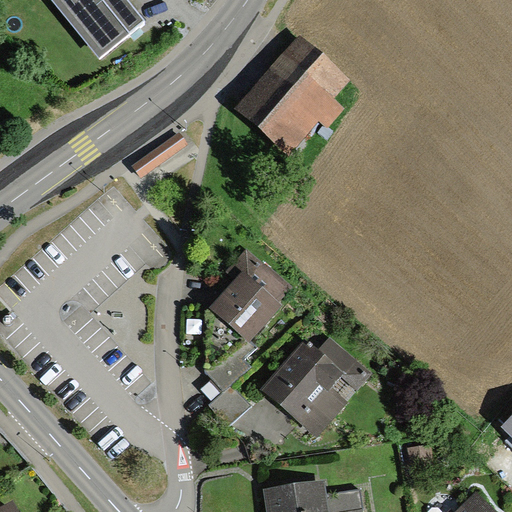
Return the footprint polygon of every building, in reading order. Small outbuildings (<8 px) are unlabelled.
[(135,33),(145,26),(123,0),(48,0),(100,64),(131,39),(130,38),(135,33)] [(299,40),(238,112),(291,157),(320,124),(326,130),(343,110),(334,102),(350,83),(299,40)] [(133,169),(140,178),(187,144),(180,134),(133,169)] [(210,311),(250,345),(281,309),(276,305),(290,287),(245,249),(225,272),(236,281),(210,311)] [(292,357),(261,393),(318,440),(373,375),(317,327),(292,357)] [(232,383),(208,406),(230,430),(254,407),(232,383)] [(511,417),(503,426),(511,434),(511,417)] [(324,479),(264,487),(266,511),(362,511),(360,489),(326,494),(324,479)] [(497,511),(476,492),(457,511),(450,506),(444,511),(497,511)]
